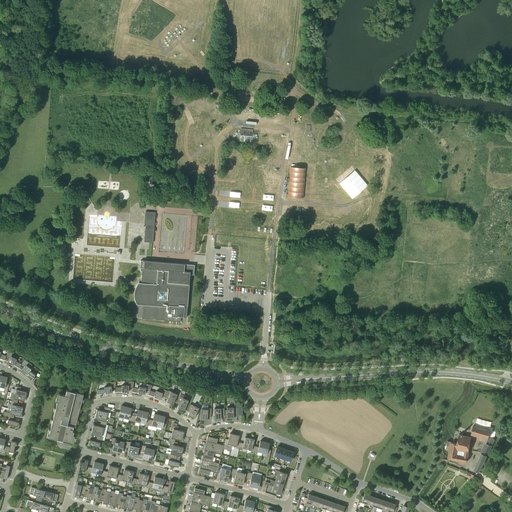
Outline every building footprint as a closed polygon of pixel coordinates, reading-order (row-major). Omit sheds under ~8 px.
[(149,243),(152,243),(153,243),(155,222),(154,222),(155,213),(154,213),(145,212),(144,224),(145,225),(144,242),(149,243)] [(164,320),(180,322),(181,317),(186,318),(187,306),(186,306),(188,284),(189,284),(190,274),(194,275),(195,265),(151,261),(141,261),(140,268),(143,268),(141,285),(139,284),(137,289),(136,291),(136,294),(136,299),(136,301),(137,303),(137,311),(134,311),(134,317),(142,318),(142,319),(143,319),(143,318),(164,319),(164,320)] [(19,368),(22,364),(16,361),(17,359),(11,356),(13,353),(8,350),(6,356),(10,358),(8,362),(19,368)] [(22,364),(25,367),(22,370),(34,380),(35,375),(30,371),(32,369),(26,365),(29,362),(24,359),(22,364)] [(7,377),(2,376),(0,384),(0,386),(5,388),(4,389),(8,390),(9,384),(6,383),(7,377)] [(112,392),(111,388),(115,387),(116,387),(116,381),(110,382),(111,386),(104,387),(105,389),(98,390),(97,395),(112,392)] [(133,387),(134,382),(129,381),(129,385),(122,385),(122,387),(116,387),(115,387),(115,392),(129,392),(129,387),(133,388),(133,387)] [(139,388),(133,387),(133,388),(132,392),(145,394),(146,390),(150,391),(150,390),(152,385),(147,384),(146,387),(139,386),(139,388)] [(21,387),(15,386),(13,393),(15,394),(26,396),(27,392),(20,390),(21,387)] [(150,390),(150,391),(148,395),(161,399),(162,396),(165,397),(168,391),(164,389),(163,393),(156,390),(156,392),(150,390)] [(74,432),(76,432),(77,427),(75,426),(83,394),(75,392),(66,390),(65,395),(59,394),(49,437),(71,442),(74,432)] [(168,391),(165,397),(168,399),(167,402),(173,404),(177,394),(168,390),(168,391)] [(11,401),(17,402),(18,399),(24,401),(26,396),(15,394),(13,393),(11,393),(10,397),(12,398),(11,401)] [(181,394),(180,396),(176,404),(179,405),(178,408),(184,410),(189,400),(185,399),(186,396),(181,394)] [(12,404),(11,409),(22,412),(23,407),(17,405),(17,402),(11,401),(11,404),(12,404)] [(227,410),(227,414),(227,418),(234,418),(234,415),(242,415),(242,406),(239,402),(235,403),(235,407),(227,407),(227,410)] [(190,404),(187,410),(190,411),(189,414),(195,417),(199,408),(190,404)] [(109,413),(110,409),(111,408),(105,406),(103,411),(97,409),(96,414),(107,417),(110,417),(111,413),(109,413)] [(123,421),(124,418),(126,407),(121,406),(120,412),(116,411),(115,417),(118,418),(118,420),(123,421)] [(128,420),(132,421),(133,415),(130,415),(132,408),(126,407),(124,418),(129,419),(128,420)] [(224,408),(214,408),(214,419),(221,419),(221,415),(224,415),(224,408)] [(21,416),(22,412),(11,409),(10,413),(4,411),(3,415),(8,416),(14,418),(14,415),(21,416)] [(201,419),(207,420),(208,416),(211,417),(211,410),(202,409),(201,419)] [(140,423),(140,422),(143,411),(138,410),(136,416),(133,415),(132,421),(140,423)] [(145,425),(148,425),(150,420),(147,419),(148,412),(143,411),(140,422),(146,423),(145,425)] [(106,421),(107,417),(96,414),(95,419),(101,420),(100,423),(106,425),(107,422),(106,421)] [(157,427),(157,426),(160,415),(155,414),(153,420),(150,420),(148,425),(157,427)] [(165,417),(160,415),(157,426),(162,427),(162,429),(165,430),(167,424),(163,423),(165,417)] [(13,420),(14,418),(8,416),(7,419),(8,419),(7,424),(18,427),(19,422),(13,420)] [(106,428),(106,425),(100,423),(100,426),(93,425),(92,429),(103,432),(104,427),(106,428)] [(173,429),(172,433),(183,436),(184,431),(178,430),(179,427),(176,426),(173,425),(172,428),(173,429)] [(471,435),(488,439),(490,431),(473,426),(471,435)] [(102,436),(103,432),(92,429),(91,434),(97,435),(97,438),(103,440),(103,437),(102,436)] [(182,440),(183,436),(172,433),(171,438),(170,437),(169,440),(172,441),(175,442),(175,439),(182,440)] [(225,439),(224,445),(223,449),(231,451),(232,445),(235,434),(230,433),(228,439),(225,439)] [(236,448),(239,449),(241,443),(238,442),(239,436),(235,434),(232,445),(236,446),(236,448)] [(457,450),(458,450),(457,455),(449,453),(448,459),(466,462),(467,457),(468,457),(469,452),(470,442),(471,437),(459,435),(457,444),(459,444),(457,450)] [(207,441),(206,446),(223,450),(223,449),(224,445),(217,443),(218,439),(208,436),(207,441)] [(242,448),(247,449),(250,438),(245,437),(243,443),(241,443),(239,449),(242,449),(242,448)] [(101,448),(103,440),(97,438),(96,441),(90,440),(88,445),(101,448)] [(117,452),(120,441),(120,439),(112,438),(112,439),(111,442),(111,443),(114,444),(112,450),(117,452)] [(252,452),(254,452),(256,446),(253,446),(254,439),(250,438),(247,449),(252,450),(251,452),(252,452)] [(10,447),(7,446),(5,452),(8,453),(9,451),(14,453),(16,442),(11,441),(10,447)] [(124,442),(120,441),(117,452),(121,453),(123,447),(126,447),(127,441),(124,441),(124,442)] [(135,443),(127,441),(126,447),(129,448),(127,454),(132,455),(135,445),(135,443)] [(173,445),(171,449),(182,452),(183,447),(177,446),(178,443),(175,442),(172,441),(171,444),(173,445)] [(258,451),(262,453),(265,442),(260,441),(259,447),(256,446),(254,452),(257,453),(258,451)] [(262,453),(267,454),(266,455),(269,456),(271,450),(268,449),(269,443),(265,442),(262,453)] [(446,449),(447,450),(449,450),(449,453),(457,455),(458,450),(457,450),(459,444),(457,444),(447,442),(446,449)] [(139,446),(135,445),(132,455),(137,457),(138,450),(141,451),(143,445),(140,444),(139,446)] [(486,444),(481,453),(487,456),(492,446),(486,444)] [(150,447),(143,445),(141,451),(144,452),(142,458),(147,459),(150,447)] [(205,450),(204,450),(203,455),(213,457),(214,453),(221,455),(223,450),(206,446),(205,450)] [(274,456),(280,458),(283,448),(278,446),(274,456)] [(158,449),(150,447),(147,459),(152,460),(153,454),(156,455),(158,449)] [(181,456),(182,452),(171,449),(167,448),(166,453),(165,452),(163,454),(163,455),(168,456),(174,458),(175,455),(181,456)] [(283,448),(280,458),(285,460),(288,450),(283,448)] [(288,450),(285,460),(290,462),(294,452),(288,450)] [(487,456),(481,453),(473,470),(479,473),(487,456)] [(202,459),(201,464),(218,468),(219,465),(219,463),(212,462),(213,457),(203,455),(202,459)] [(173,461),(174,458),(168,456),(167,459),(169,460),(168,464),(178,467),(179,462),(173,461)] [(85,472),(88,473),(90,467),(87,466),(88,460),(84,459),(81,470),(86,471),(85,472)] [(92,472),(96,473),(99,463),(94,462),(93,468),(90,467),(88,473),(91,474),(92,472)] [(100,476),(103,477),(105,471),(102,470),(104,464),(99,463),(96,473),(101,474),(100,476)] [(199,473),(209,476),(210,471),(217,473),(217,471),(218,468),(201,464),(200,468),(199,473)] [(0,471),(0,477),(2,478),(2,476),(7,478),(10,466),(6,465),(6,467),(1,466),(0,471)] [(111,479),(111,477),(114,466),(109,465),(108,472),(105,471),(103,477),(111,479)] [(222,466),(219,465),(218,468),(217,471),(220,472),(219,478),(223,479),(226,469),(221,467),(222,466)] [(116,480),(119,481),(120,475),(117,474),(119,468),(114,466),(111,477),(116,478),(116,480)] [(231,468),(231,470),(226,469),(223,479),(228,480),(230,474),(232,475),(234,469),(231,468)] [(122,480),(127,481),(129,470),(125,469),(123,475),(120,475),(119,481),(122,481),(122,480)] [(237,470),(234,469),(232,475),(235,476),(234,482),(238,483),(241,472),(237,471),(237,470)] [(131,484),(134,484),(135,478),(132,478),(134,471),(129,470),(127,481),(131,482),(131,484)] [(276,470),(275,472),(274,475),(277,476),(285,479),(287,474),(276,470)] [(246,474),(241,472),(238,483),(243,484),(245,478),(248,479),(249,473),(246,472),(246,474)] [(137,484),(142,485),(144,474),(140,473),(138,479),(135,478),(134,484),(137,485),(137,484)] [(252,473),(249,473),(248,479),(251,479),(249,486),(254,487),(256,476),(252,475),(252,473)] [(146,487),(149,488),(150,482),(147,482),(149,475),(144,474),(142,485),(146,486),(146,487)] [(261,477),(256,476),(254,487),(258,488),(260,482),(263,482),(264,476),(261,476),(261,477)] [(283,484),(285,479),(277,476),(275,481),(283,484)] [(153,483),(150,482),(149,488),(152,489),(152,487),(157,489),(159,478),(155,477),(153,483)] [(159,478),(157,489),(156,490),(164,492),(165,486),(163,485),(164,479),(159,478)] [(168,487),(165,486),(164,492),(167,493),(172,494),(175,482),(170,480),(168,487)] [(283,484),(275,481),(272,480),(270,486),(273,487),(281,490),(283,484)] [(77,484),(75,494),(74,496),(83,499),(83,496),(86,486),(85,486),(77,484)] [(91,501),(92,498),(91,498),(94,488),(90,487),(91,485),(86,484),(85,486),(86,486),(83,496),(87,497),(86,499),(91,501)] [(99,503),(100,500),(102,490),(98,489),(99,487),(94,486),(94,488),(91,498),(92,498),(95,499),(95,501),(99,503)] [(29,494),(43,498),(45,490),(42,489),(41,490),(31,487),(29,494)] [(280,495),(281,490),(273,487),(271,492),(280,495)] [(100,500),(103,501),(103,504),(107,505),(108,502),(110,492),(106,491),(107,489),(102,488),(102,490),(100,500)] [(194,493),(193,497),(210,501),(211,497),(204,495),(205,490),(195,488),(194,493)] [(48,491),(45,490),(43,498),(56,501),(58,495),(48,492),(48,491)] [(118,494),(115,493),(115,491),(111,490),(110,492),(108,502),(112,503),(111,506),(116,507),(116,504),(118,494)] [(119,492),(118,494),(116,504),(120,505),(119,508),(124,509),(124,506),(127,496),(126,496),(123,495),(123,493),(119,492)] [(215,492),(214,498),(211,497),(210,501),(209,503),(212,504),(213,502),(217,504),(220,493),(215,492)] [(225,494),(220,493),(217,504),(222,505),(221,506),(224,507),(226,501),(223,500),(225,494)] [(127,494),(126,496),(127,496),(124,506),(128,507),(127,510),(132,511),(132,509),(132,508),(135,498),(131,497),(131,496),(127,494)] [(307,511),(308,511),(309,511),(310,507),(314,496),(308,494),(302,511),(307,511)] [(135,496),(135,498),(132,508),(132,509),(136,509),(135,511),(136,511),(140,511),(141,511),(140,510),(143,501),(143,500),(139,500),(140,498),(135,496)] [(229,502),(226,501),(224,507),(227,508),(228,506),(232,507),(235,497),(230,496),(229,502)] [(314,496),(310,507),(315,509),(316,506),(319,498),(314,496)] [(192,502),(191,501),(190,506),(200,509),(201,504),(208,506),(209,503),(210,501),(193,497),(192,502)] [(236,511),(236,510),(239,511),(241,505),(238,504),(240,498),(235,497),(232,507),(232,511),(236,511)] [(143,499),(143,500),(143,501),(140,510),(141,511),(144,511),(148,511),(151,503),(147,502),(148,500),(143,499)] [(244,506),(241,505),(239,511),(242,511),(243,510),(248,511),(250,501),(246,499),(244,506)] [(380,511),(382,509),(385,501),(380,499),(377,508),(376,511),(375,511),(380,511)] [(26,506),(39,510),(41,504),(35,502),(28,500),(27,502),(27,503),(26,503),(25,506),(26,506)] [(157,511),(159,505),(156,504),(156,502),(151,501),(151,503),(148,511),(157,511)] [(255,502),(250,501),(248,511),(250,511),(255,511),(256,509),(253,508),(255,502)] [(329,501),(326,510),(329,511),(331,511),(334,503),(329,501)] [(54,508),(44,505),(45,503),(42,502),(41,504),(39,510),(44,511),(54,511),(53,511),(53,509),(54,510),(54,508)] [(395,511),(397,508),(395,507),(395,505),(390,503),(387,511),(386,511),(395,511)]
